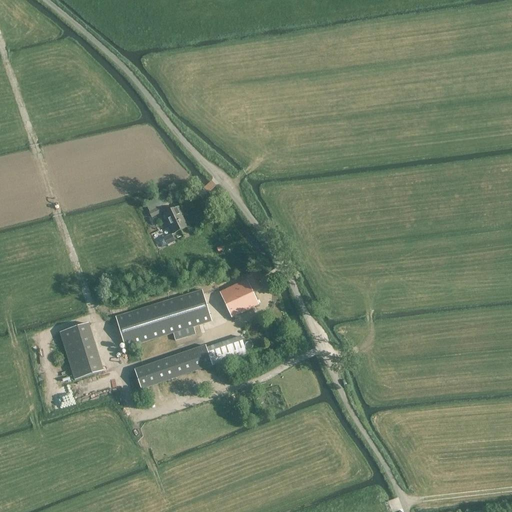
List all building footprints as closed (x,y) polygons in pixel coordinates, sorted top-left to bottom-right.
[(163,213),(161,207),(150,213),(152,218),(163,213)] [(179,208),(164,215),(174,234),(187,228),(181,215),(182,214),(179,208)] [(171,235),(165,239),(168,245),(175,242),(171,235)] [(216,295),(227,320),(258,305),(253,294),(262,290),(255,275),(246,279),(247,281),(216,295)] [(199,292),(112,318),(121,349),(208,323),(199,292)] [(89,324),(60,333),(74,379),(103,370),(89,324)] [(245,352),(240,338),(207,349),(206,346),(135,371),(142,390),(173,377),(245,352)] [(66,398),(64,386),(52,389),(57,408),(67,406),(65,398),(66,398)]
